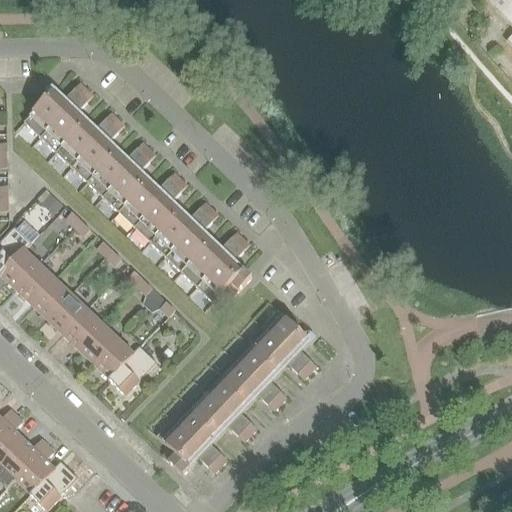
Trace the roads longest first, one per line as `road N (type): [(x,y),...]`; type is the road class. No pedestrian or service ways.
road 1 (residential): [(210,511),(270,451),(357,388),(360,347),(283,220),(119,62),(82,48),(0,50)]
road 2 (residential): [(0,350),(167,511)]
road 3 (tertiary): [(394,476),(511,411)]
